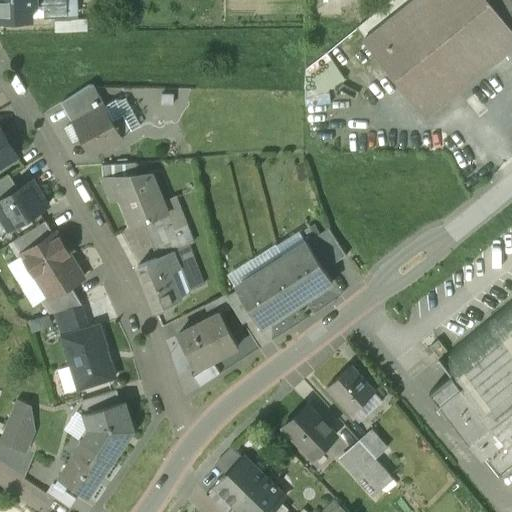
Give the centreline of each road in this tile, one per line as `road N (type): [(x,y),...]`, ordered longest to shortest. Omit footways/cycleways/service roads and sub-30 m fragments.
road 1 (residential): [(0,74),(124,282),(180,421),(197,437)]
road 2 (residential): [(197,437),(357,302),(511,188)]
